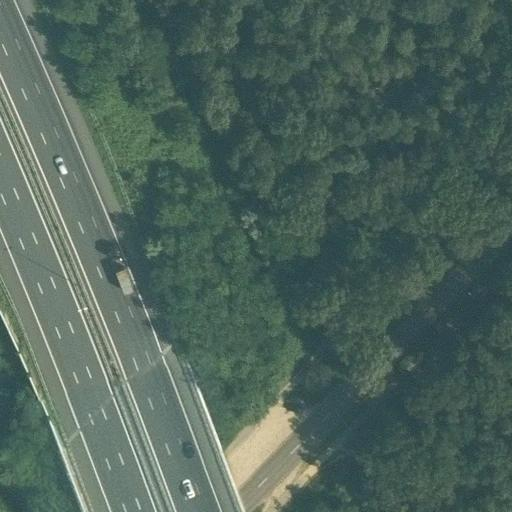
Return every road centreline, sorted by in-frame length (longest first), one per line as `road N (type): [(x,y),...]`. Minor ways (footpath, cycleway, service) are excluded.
road 1 (motorway): [(202,511),(68,162),(0,11)]
road 2 (tertiary): [(233,511),(511,226)]
road 3 (motorway): [(0,189),(126,511)]
